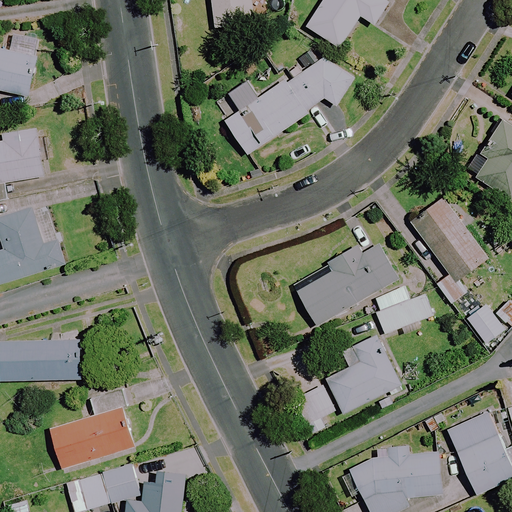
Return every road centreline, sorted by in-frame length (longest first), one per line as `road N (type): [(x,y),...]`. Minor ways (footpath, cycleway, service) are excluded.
road 1 (residential): [(167,249),(272,216),(377,152),(485,0)]
road 2 (residential): [(286,511),(167,249)]
road 3 (residential): [(167,249),(120,0)]
